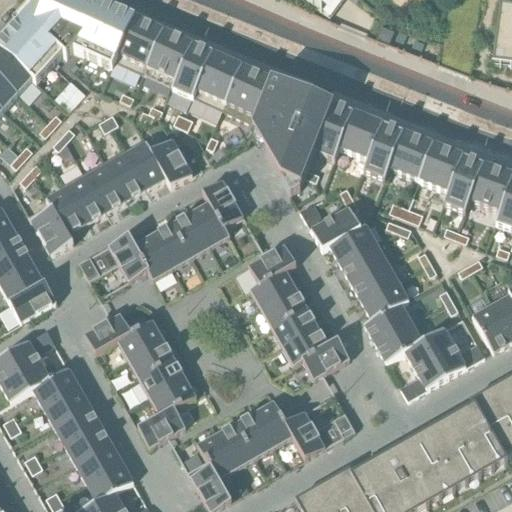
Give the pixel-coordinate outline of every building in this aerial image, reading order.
[(118,61),(135,24),(81,0),(49,0),(45,10),(42,15),(36,9),(0,48),(0,55),(37,89),(64,60),(67,63),(73,57),(112,74),(116,68),(118,61)] [(274,0),(281,3),(282,1),(282,0),(299,0),(313,10),(320,0),(274,0)] [(511,11),(500,10),(492,69),(511,72),(511,11)] [(135,24),(118,61),(116,68),(144,81),(164,37),(142,27),(135,24)] [(381,31),(375,45),(376,45),(388,50),(394,36),(381,31)] [(173,94),(193,51),(192,50),(165,38),(164,37),(144,81),(173,94)] [(213,60),(193,51),(173,94),(172,96),(178,98),(193,105),(194,104),(194,103),(213,60)] [(0,85),(18,102),(32,86),(36,90),(37,89),(0,55),(0,85)] [(194,104),(223,117),(242,73),(214,60),(213,60),(194,103),(194,104)] [(242,73),(223,117),(254,131),(271,87),(271,86),(251,77),(242,73)] [(0,114),(3,118),(18,102),(0,85),(0,114)] [(56,105),(70,117),(88,98),(74,86),(56,105)] [(291,94),(274,87),(271,86),(271,87),(254,131),(253,132),(252,134),(254,137),(260,148),(265,158),(268,162),(290,200),(290,201),(300,196),(305,184),(308,176),(315,160),(334,111),(316,104),(305,100),(291,94)] [(123,99),(120,106),(130,111),(134,104),(123,99)] [(151,112),(148,119),(159,124),(162,117),(151,112)] [(334,112),(315,160),(335,167),(340,154),(353,119),(334,112)] [(185,122),(178,119),(173,130),(180,133),(185,122)] [(353,119),(340,154),(370,165),(383,131),(353,119)] [(48,129),(54,135),(62,126),(61,126),(56,120),(48,129)] [(105,125),(111,135),(118,131),(113,121),(112,121),(105,125)] [(185,122),(180,133),(188,137),(193,126),(185,122)] [(148,135),(142,124),(135,128),(141,139),(148,135)] [(105,139),(111,135),(105,125),(99,129),(105,139)] [(54,135),(48,129),(39,138),(45,144),(54,135)] [(390,175),(389,175),(390,173),(403,139),(383,131),(370,165),(369,167),(368,167),(363,179),(384,187),(385,188),(390,175)] [(61,143),(67,148),(75,140),(69,134),(61,143)] [(403,139),(390,173),(420,186),(434,152),(403,139)] [(148,155),(166,185),(171,195),(193,182),(192,182),(170,142),(148,155)] [(213,156),(218,145),(211,142),(206,153),(213,156)] [(67,148),(61,143),(53,152),(59,157),(67,148)] [(148,155),(145,149),(126,160),(146,196),(147,196),(166,185),(148,155)] [(18,161),(24,166),(32,158),(27,152),(18,161)] [(434,152),(420,186),(450,198),(463,163),(434,152)] [(103,167),(126,208),(146,196),(126,160),(123,156),(103,167)] [(24,166),(18,161),(10,170),(16,175),(24,166)] [(470,208),(469,207),(470,206),(483,171),(463,163),(450,198),(449,199),(448,199),(443,211),(465,220),(470,208)] [(126,208),(103,167),(84,179),(107,219),(126,208)] [(28,179),(34,184),(42,175),(36,170),(28,179)] [(470,206),(501,217),(511,187),(511,181),(483,171),(470,206)] [(319,181),(308,176),(305,184),(316,188),(319,181)] [(34,184),(28,179),(20,187),(26,193),(34,184)] [(66,194),(87,230),(107,219),(84,179),(64,190),(66,194)] [(224,234),(244,223),(223,187),(202,199),(208,209),(223,235),(224,234)] [(511,236),(511,187),(501,217),(501,219),(500,218),(495,231),(511,236)] [(87,230),(66,194),(46,206),(49,211),(50,210),(68,241),(87,230)] [(346,209),(353,205),(347,194),(340,198),(346,209)] [(349,215),(352,219),(359,215),(353,205),(346,209),(349,215)] [(190,219),(210,255),(230,244),(224,234),(223,235),(208,209),(190,219)] [(404,225),(408,215),(393,209),(389,219),(404,225)] [(73,250),(68,241),(50,210),(49,211),(29,222),(52,263),(73,250)] [(322,256),(329,252),(360,235),(352,219),(349,215),(324,229),(313,211),(300,218),(322,256)] [(0,240),(13,233),(2,214),(0,215),(0,240)] [(408,215),(404,225),(419,231),(423,221),(408,215)] [(171,229),(191,266),(210,255),(190,219),(171,229)] [(397,238),(400,231),(389,227),(386,234),(397,238)] [(191,266),(171,229),(152,240),(173,276),(191,266)] [(400,231),(397,238),(408,243),(411,236),(400,231)] [(340,271),(376,250),(366,232),(360,235),(329,252),(340,271)] [(0,265),(24,252),(13,233),(0,240),(0,265)] [(455,245),(458,238),(447,234),(444,241),(455,245)] [(458,238),(455,245),(466,249),(469,242),(458,238)] [(148,278),(153,288),(173,276),(152,240),(134,250),(149,277),(148,278)] [(89,288),(90,288),(119,271),(129,289),(148,278),(149,277),(134,250),(129,241),(78,270),(89,288)] [(376,250),(340,271),(351,290),(387,269),(376,250)] [(0,290),(34,271),(24,252),(0,265),(0,290)] [(287,278),(296,272),(284,252),(266,262),(265,263),(248,272),(259,291),(260,293),(287,278)] [(496,260),(507,264),(510,257),(499,253),(496,260)] [(418,262),(424,273),(431,269),(425,258),(418,262)] [(468,271),(472,278),(483,272),(479,265),(468,271)] [(387,269),(351,290),(362,308),(397,288),(402,285),(391,267),(387,269)] [(431,269),(424,273),(430,283),(437,279),(431,269)] [(0,292),(10,310),(45,289),(34,271),(0,290),(0,292)] [(462,284),(472,278),(468,271),(458,277),(462,284)] [(297,296),(287,278),(260,293),(259,291),(249,297),(261,317),(297,296)] [(397,288),(362,308),(372,327),(400,311),(408,306),(397,288)] [(21,329),(56,308),(45,289),(10,310),(21,329)] [(308,314),(297,296),(261,317),(271,335),(308,314)] [(445,310),(452,307),(446,296),(439,300),(445,310)] [(511,348),(511,306),(510,302),(491,313),(511,349),(511,348)] [(452,307),(445,310),(451,321),(458,317),(452,307)] [(411,330),(400,311),(372,327),(364,331),(375,350),(411,330)] [(511,349),(491,313),(472,323),(493,359),(511,349)] [(282,354),(318,333),(308,314),(271,335),(282,354)] [(110,326),(84,341),(96,362),(118,349),(132,341),(131,339),(120,320),(110,326)] [(128,367),(164,347),(153,327),(131,339),(132,341),(118,349),(128,367)] [(426,345),(415,327),(411,330),(375,350),(387,370),(405,359),(422,349),(422,348),(426,345)] [(318,333),(282,354),(293,373),(303,368),(329,353),(329,351),(318,333)] [(422,349),(444,387),(485,363),(477,351),(459,361),(444,335),(426,345),(422,348),(422,349)] [(47,339),(28,349),(9,360),(31,398),(49,387),(35,362),(54,351),(47,339)] [(303,368),(314,387),(350,366),(338,346),(329,351),(329,353),(303,368)] [(139,386),(175,365),(164,347),(128,367),(139,386)] [(408,407),(444,387),(422,349),(405,359),(419,384),(401,394),(401,395),(408,407)] [(0,387),(12,408),(31,398),(9,360),(0,365),(0,387)] [(175,365),(139,386),(150,405),(186,384),(175,365)] [(41,416),(79,395),(68,376),(49,387),(31,398),(41,416)] [(511,383),(445,421),(449,428),(345,487),(341,481),(288,511),(398,511),(453,481),(511,447),(511,383)] [(186,384),(150,405),(160,422),(174,414),(175,416),(197,404),(186,384)] [(52,435),(90,414),(79,395),(41,416),(52,435)] [(254,419),(274,455),(292,444),(284,430),(286,429),(274,408),(254,419)] [(63,454),(100,433),(90,414),(52,435),(63,454)] [(186,435),(175,416),(174,414),(160,422),(138,435),(150,456),(186,435)] [(305,418),(286,429),(284,430),(292,444),(305,466),(340,446),(330,428),(315,436),(305,418)] [(274,455),(254,419),(235,429),(256,465),(274,455)] [(346,419),(330,428),(340,446),(356,437),(346,419)] [(8,436),(17,430),(13,423),(4,429),(8,436)] [(256,465),(235,429),(217,440),(238,475),(256,465)] [(12,443),(21,437),(17,430),(8,436),(12,443)] [(73,473),(111,451),(100,433),(63,454),(73,473)] [(238,475),(217,440),(197,451),(209,473),(211,472),(219,486),(238,475)] [(84,491),(122,470),(111,451),(73,473),(84,491)] [(29,473),(38,468),(34,461),(25,466),(29,473)] [(33,480),(42,475),(38,468),(29,473),(33,480)] [(122,470),(84,491),(95,510),(114,500),(132,489),(122,470)] [(190,484),(206,511),(224,511),(231,508),(219,486),(211,472),(209,473),(190,484)] [(0,511),(13,511),(0,489),(0,511)] [(49,511),(58,506),(54,499),(45,505),(49,511)] [(95,511),(120,511),(114,500),(95,510),(95,511)]
